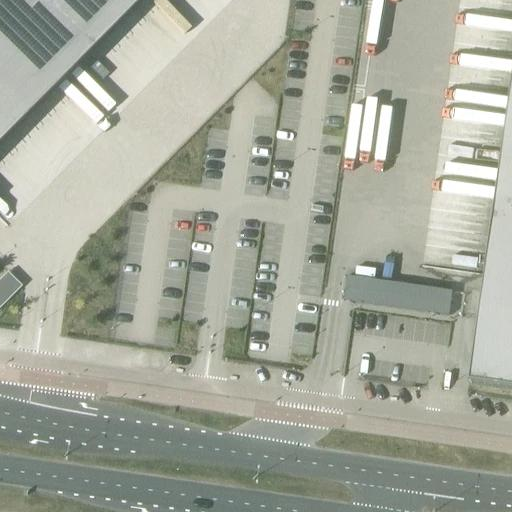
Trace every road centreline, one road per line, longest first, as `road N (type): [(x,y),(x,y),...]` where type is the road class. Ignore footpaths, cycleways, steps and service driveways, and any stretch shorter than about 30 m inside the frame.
road 1 (unclassified): [(511,422),(0,359)]
road 2 (secondary): [(392,476),(0,414)]
road 3 (secondary): [(0,474),(279,511)]
road 4 (secondary): [(511,493),(392,476)]
